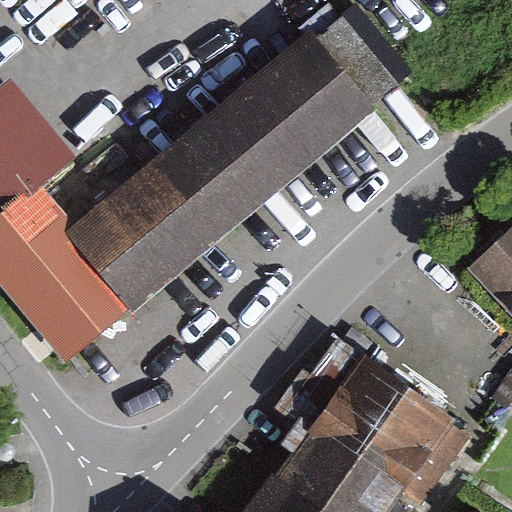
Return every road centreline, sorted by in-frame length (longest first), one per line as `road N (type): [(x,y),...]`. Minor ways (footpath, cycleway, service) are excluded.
road 1 (unclassified): [(122,506),(380,241),(511,134)]
road 2 (residential): [(0,343),(122,506)]
